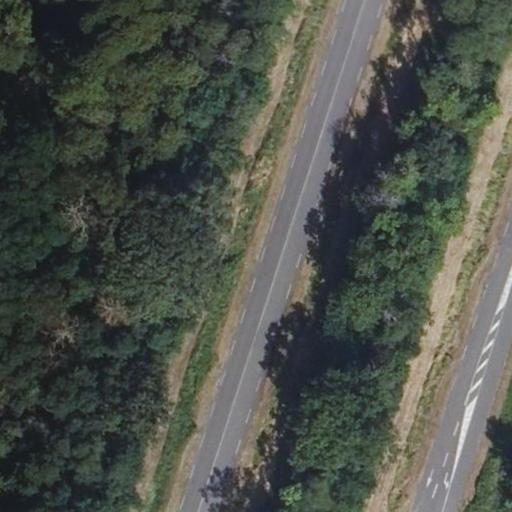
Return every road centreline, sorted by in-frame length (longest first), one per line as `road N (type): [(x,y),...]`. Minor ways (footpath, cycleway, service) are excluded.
road 1 (unclassified): [(367,0),(201,511)]
road 2 (unclassified): [(435,511),(511,277)]
